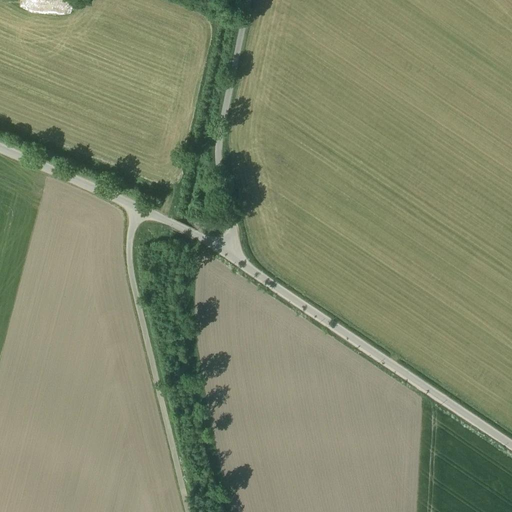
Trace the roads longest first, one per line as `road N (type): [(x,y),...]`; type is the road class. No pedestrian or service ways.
road 1 (unclassified): [(230,256),(511,446)]
road 2 (unclassified): [(191,511),(128,269),(137,210)]
road 3 (unclassified): [(230,256),(235,239),(216,153),(248,0)]
road 4 (unclassified): [(0,150),(137,210)]
